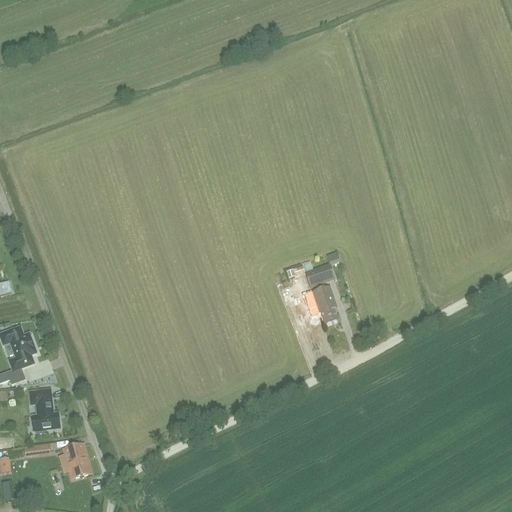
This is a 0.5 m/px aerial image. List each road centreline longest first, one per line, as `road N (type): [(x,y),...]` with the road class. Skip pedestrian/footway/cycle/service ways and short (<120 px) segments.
road 1 (track): [(109,481),(511,275)]
road 2 (unclassified): [(109,511),(109,481),(3,197)]
